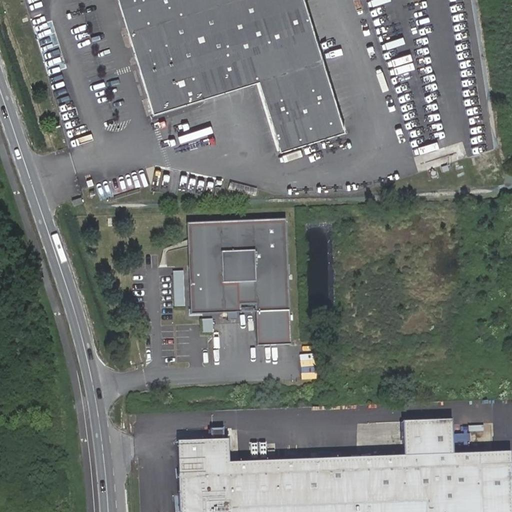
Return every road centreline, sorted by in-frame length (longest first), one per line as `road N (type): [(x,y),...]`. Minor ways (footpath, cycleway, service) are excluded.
road 1 (secondary): [(108,511),(85,347),(0,89)]
road 2 (unknown): [(117,0),(168,157)]
